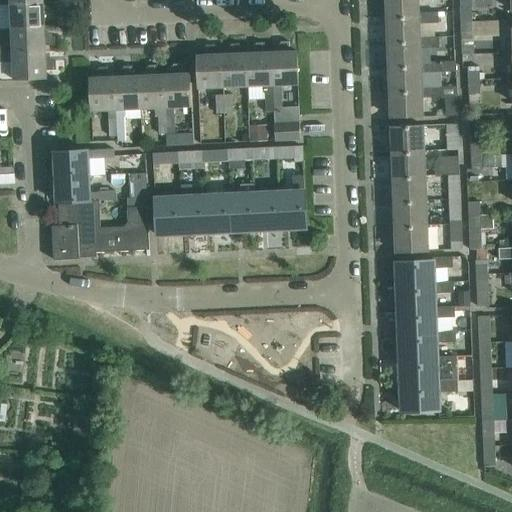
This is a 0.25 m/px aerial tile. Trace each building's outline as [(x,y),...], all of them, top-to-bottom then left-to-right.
[(386,0),(387,17),(419,16),(419,13),(418,0),(386,0)] [(44,12),(43,3),(0,5),(0,6),(1,29),(12,29),(45,27),(44,20),(54,20),(54,11),(44,12)] [(464,20),(473,20),(472,8),(463,8),(464,20)] [(419,16),(387,17),(388,42),(420,41),(420,38),(420,23),(439,22),(438,12),(419,13),(419,16)] [(473,20),(464,20),(465,55),(474,54),(473,20)] [(45,27),(12,29),(13,53),(46,52),(45,45),(55,45),(55,36),(45,37),(45,27)] [(420,41),(388,42),(389,67),(421,66),(421,62),(421,48),(429,48),(440,47),(439,37),(420,38),(420,41)] [(272,52),(274,111),(283,111),(282,92),(281,92),(281,84),(298,84),(297,51),(290,51),(289,41),(281,42),(281,52),(272,52)] [(274,111),(272,52),(265,52),(265,42),(256,43),(256,53),(247,53),(249,85),(266,85),(266,93),(265,93),(266,111),(274,111)] [(249,85),(247,53),(240,53),(240,43),(231,44),(232,54),(222,54),(223,87),(224,95),(232,94),(231,86),(249,85)] [(223,87),(222,54),(215,54),(215,44),(206,45),(207,54),(197,55),(199,88),(223,87)] [(13,53),(5,54),(0,54),(0,62),(5,62),(5,61),(13,61),(14,79),(47,77),(46,70),(56,70),(56,61),(46,61),(46,52),(13,53)] [(421,66),(389,67),(390,92),(422,91),(422,87),(441,87),(441,73),(441,72),(440,61),(430,62),(421,62),(421,66)] [(441,61),(440,61),(441,72),(456,71),(456,61),(441,61)] [(165,74),(166,107),(191,106),(190,73),(182,74),(182,64),(173,64),(174,74),(165,74)] [(166,107),(165,74),(158,75),(157,65),(149,65),(149,75),(140,75),(141,108),(155,107),(155,116),(158,116),(159,134),(167,133),(167,115),(166,107)] [(124,76),(115,76),(118,135),(126,135),(125,117),(127,117),(126,109),(141,108),(140,75),(133,76),(132,66),(124,66),(124,76)] [(118,135),(115,76),(108,77),(108,67),(99,67),(99,77),(90,78),(91,110),(109,109),(109,117),(109,136),(118,135)] [(469,80),(480,80),(480,68),(468,68),(469,80)] [(480,80),(469,80),(469,92),(481,91),(480,80)] [(422,91),(390,92),(391,117),(411,116),(423,115),(423,98),(442,97),(441,87),(422,87),(422,91)] [(232,94),(224,95),(225,113),(233,113),(232,94)] [(225,113),(224,95),(216,95),(217,143),(226,143),(225,113)] [(175,114),(167,115),(167,133),(175,133),(175,114)] [(300,139),(300,123),(275,124),(275,140),(300,139)] [(392,152),(425,151),(424,125),(391,127),(392,152)] [(255,141),(271,141),(270,129),(254,129),(255,141)] [(447,150),(458,150),(458,133),(447,133),(447,150)] [(472,154),(484,154),(483,144),(472,145),(472,154)] [(279,158),(295,157),(295,146),(278,147),(279,158)] [(253,159),(270,158),(270,147),(253,148),(253,159)] [(229,160),(246,159),(245,148),(228,149),(229,160)] [(56,177),(97,174),(96,157),(114,157),(114,149),(55,152),(55,161),(45,161),(46,170),(56,169),(56,177)] [(203,150),(204,161),(221,160),(220,150),(203,150)] [(188,162),(196,161),(196,151),(179,152),(179,162),(188,162)] [(425,151),(392,152),(393,177),(426,176),(425,151)] [(154,163),(171,162),(170,152),(154,153),(154,163)] [(484,165),(484,154),(472,154),(472,165),(484,165)] [(448,175),(459,174),(459,158),(448,158),(448,175)] [(97,174),(56,177),(57,186),(47,186),(47,195),(57,194),(57,201),(96,199),(117,198),(116,189),(98,190),(97,174)] [(280,192),(282,229),(307,228),(304,175),(293,176),(294,191),(280,192)] [(427,201),(426,176),(393,177),(394,202),(427,201)] [(146,181),(129,182),(130,198),(147,197),(146,181)] [(449,199),(460,199),(459,181),(449,182),(449,199)] [(282,229),(280,192),(255,193),(257,230),(282,229)] [(255,193),(230,194),(232,231),(257,230),(255,193)] [(232,231),(230,194),(205,195),(207,232),(232,231)] [(207,232),(205,195),(180,197),(182,234),(207,232)] [(182,234),(180,197),(155,198),(157,235),(182,234)] [(96,199),(57,201),(57,202),(61,202),(62,225),(52,226),(54,260),(79,258),(79,253),(150,249),(148,205),(128,206),(129,225),(97,226),(96,199)] [(428,225),(427,201),(394,202),(395,227),(428,225)] [(468,215),(478,215),(477,203),(468,203),(468,215)] [(450,224),(461,224),(460,207),(449,207),(450,224)] [(478,215),(468,215),(470,249),(479,249),(478,215)] [(429,250),(428,225),(395,227),(396,252),(429,250)] [(451,249),(462,249),(461,232),(450,233),(451,249)] [(511,246),(501,247),(501,257),(511,256),(511,246)] [(397,287),(454,284),(454,282),(435,282),(434,268),(453,267),(453,257),(433,258),(433,260),(396,262),(397,287)] [(476,274),(487,274),(487,258),(476,259),(476,274)] [(487,274),(476,274),(477,305),(489,304),(487,274)] [(454,284),(397,287),(398,312),(455,309),(455,306),(436,307),(435,293),(454,293),(454,284)] [(469,292),(459,292),(459,306),(469,306),(469,292)] [(455,309),(398,312),(399,336),(456,334),(456,331),(437,332),(436,318),(455,317),(455,309)] [(479,343),(491,342),(490,313),(478,314),(479,343)] [(456,334),(399,336),(400,361),(457,359),(457,356),(438,357),(437,343),(456,342),(456,334)] [(492,368),(491,342),(479,343),(480,369),(492,368)] [(457,359),(400,361),(401,386),(458,384),(458,381),(439,381),(439,368),(457,367),(457,359)] [(492,368),(480,369),(481,395),(493,394),(492,368)] [(458,384),(401,386),(402,411),(439,410),(439,392),(458,391),(458,384)] [(494,421),(493,394),(481,395),(482,421),(494,421)] [(495,447),(494,421),(482,421),(484,447),(495,447)] [(495,447),(484,447),(484,465),(496,465),(495,447)]
